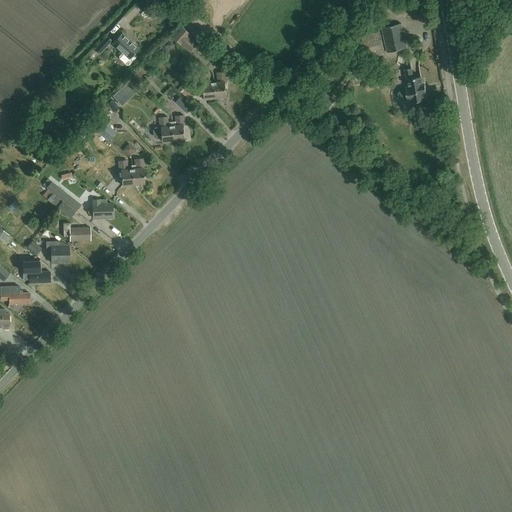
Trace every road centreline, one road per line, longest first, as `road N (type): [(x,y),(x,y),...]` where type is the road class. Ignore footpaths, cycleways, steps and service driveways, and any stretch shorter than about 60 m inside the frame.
road 1 (unclassified): [(0,384),(365,0)]
road 2 (secondary): [(511,279),(477,178),(446,0)]
road 3 (track): [(173,0),(284,83)]
